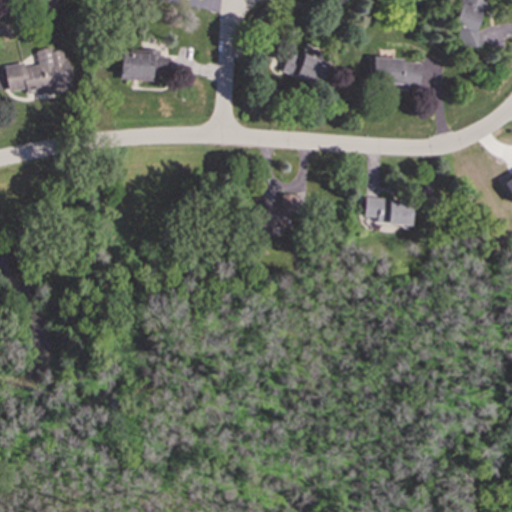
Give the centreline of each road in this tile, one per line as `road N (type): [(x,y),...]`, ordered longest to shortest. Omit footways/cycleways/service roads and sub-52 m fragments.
road 1 (residential): [(511,108),(476,135),(422,150),(219,137),(68,146),(0,159)]
road 2 (residential): [(219,137),(235,0)]
